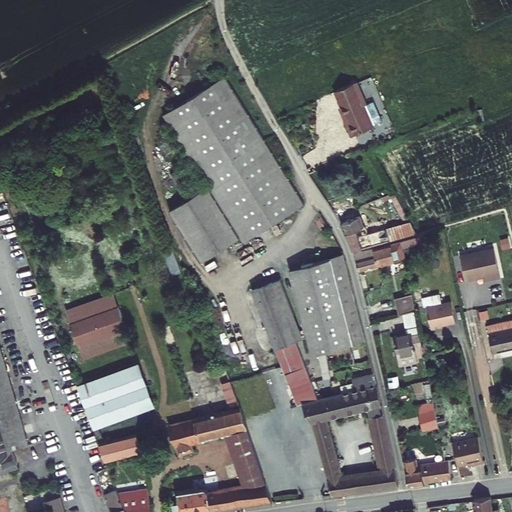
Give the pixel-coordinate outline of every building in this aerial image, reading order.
[(304,208),(225,80),(165,118),(209,189),(171,213),(203,264),(241,241),(244,245),(304,208)] [(350,83),(329,94),(342,124),(341,125),(347,138),(368,128),(359,107),(361,106),(350,83)] [(178,170),(170,173),(180,193),(188,189),(178,170)] [(357,219),(339,227),(353,250),(415,232),(393,193),(379,199),(381,204),(391,200),(405,222),(366,235),(357,219)] [(394,242),(351,254),(355,271),(390,263),(390,261),(398,258),(394,242)] [(488,248),(454,255),(459,281),(483,276),(484,279),(494,277),(488,248)] [(163,252),(169,275),(180,273),(174,249),(163,252)] [(310,356),(361,344),(341,263),(338,259),(288,273),(310,356)] [(300,344),(277,283),(247,295),(271,355),(275,354),(296,346),(300,344)] [(432,292),(415,296),(417,305),(420,304),(425,328),(436,326),(436,323),(449,320),(445,299),(435,301),(432,292)] [(406,293),(390,297),(394,315),(409,312),(406,293)] [(81,360),(128,343),(110,294),(63,312),(81,360)] [(511,319),(481,326),(487,354),(511,348),(511,319)] [(403,333),(387,336),(394,368),(412,364),(411,360),(419,358),(412,323),(402,325),(403,333)] [(302,362),(296,346),(275,354),(298,410),(302,410),(330,497),(344,495),(327,425),(321,403),(318,403),(302,362)] [(0,470),(11,467),(6,452),(27,447),(0,353),(0,470)] [(152,408),(135,364),(74,386),(91,431),(152,408)] [(222,383),(226,403),(235,401),(231,382),(222,383)] [(373,393),(370,383),(357,385),(354,387),(351,391),(351,397),(373,393)] [(396,488),(373,393),(321,403),(327,425),(363,418),(377,474),(340,479),(344,495),(396,488)] [(214,511),(269,505),(236,409),(165,425),(176,458),(192,452),(189,444),(224,435),(242,488),(211,492),(211,489),(177,493),(179,504),(170,505),(171,511),(214,511)] [(429,410),(413,413),(417,432),(433,429),(429,410)] [(140,452),(135,436),(96,445),(102,461),(140,452)] [(472,437),(446,442),(452,465),(467,462),(467,464),(478,462),(472,437)] [(413,459),(403,461),(408,487),(426,484),(426,483),(452,479),(448,462),(418,466),(416,454),(412,455),(413,459)] [(95,473),(102,488),(113,483),(106,467),(95,473)] [(121,511),(116,499),(112,487),(99,491),(107,511),(121,511)] [(145,511),(142,490),(115,494),(116,499),(121,511),(145,511)] [(63,511),(60,495),(47,497),(49,508),(31,511),(63,511)] [(481,497),(460,498),(461,511),(489,511),(489,509),(483,510),(481,497)]
